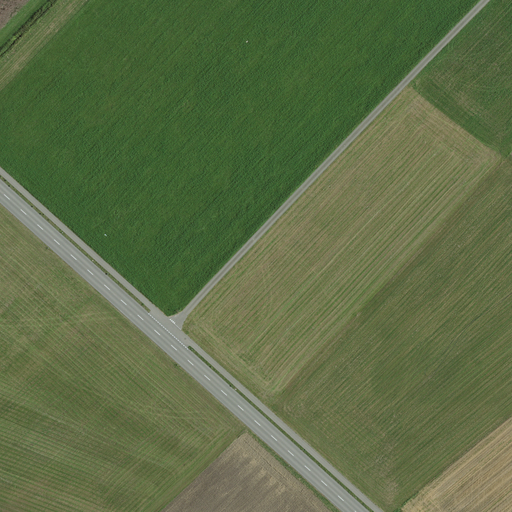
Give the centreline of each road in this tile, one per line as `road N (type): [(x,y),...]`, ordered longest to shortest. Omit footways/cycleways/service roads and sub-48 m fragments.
road 1 (secondary): [(0,188),(357,511)]
road 2 (track): [(163,338),(488,0)]
